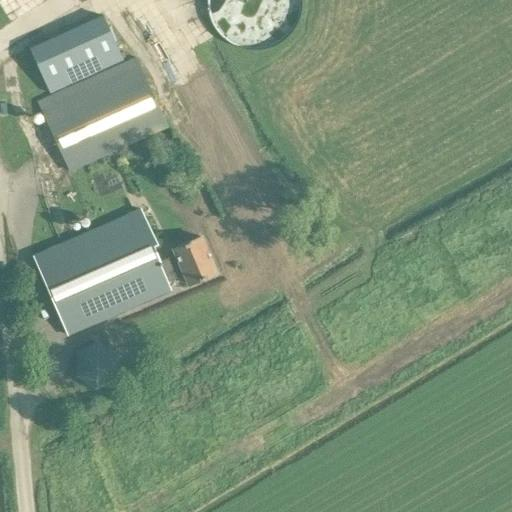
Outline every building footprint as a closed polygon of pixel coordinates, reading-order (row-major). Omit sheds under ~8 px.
[(0,0),(0,20),(1,24),(26,17),(21,0),(0,0)] [(269,42),(281,35),(290,26),(296,14),(298,1),(298,0),(209,0),(210,6),(213,19),(221,30),(231,38),(243,43),(256,44),(269,42)] [(29,48),(49,92),(122,59),(102,15),(29,48)] [(38,101),(69,171),(167,127),(136,57),(38,101)] [(34,255),(68,334),(170,289),(166,280),(183,273),(188,283),(216,271),(201,236),(173,248),(175,254),(159,261),(152,245),(156,244),(141,208),(34,255)] [(75,351),(75,375),(95,388),(116,378),(118,353),(97,339),(75,351)]
